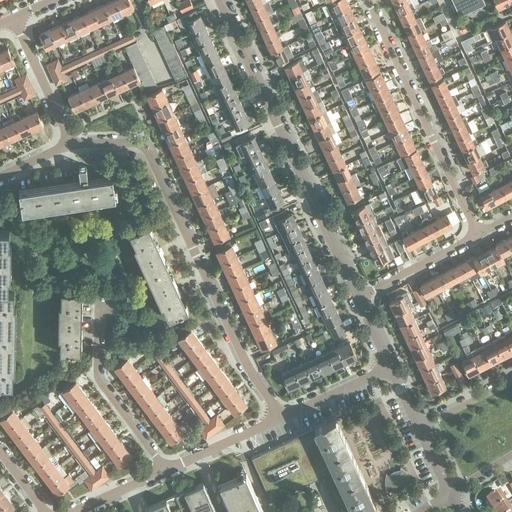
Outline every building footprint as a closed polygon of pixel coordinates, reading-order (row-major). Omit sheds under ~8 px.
[(122,14),(115,0),(112,0),(104,4),(111,19),(122,14)] [(115,0),(122,14),(134,8),(129,0),(115,0)] [(190,0),(185,0),(178,4),(182,12),(193,6),(190,0)] [(247,0),(251,8),(262,3),(266,1),(265,0),(247,0)] [(331,14),(335,12),(337,12),(349,6),(346,0),(333,0),(330,1),(326,3),(331,14)] [(399,13),(411,8),(414,6),(411,0),(399,0),(394,2),(399,13)] [(452,0),(460,16),(485,4),(484,0),(452,0)] [(308,1),(301,4),(303,10),(310,7),(308,1)] [(267,14),(262,3),(251,8),(256,19),(267,14)] [(111,19),(104,4),(94,9),(100,24),(111,19)] [(336,25),(340,23),(354,16),(349,6),(337,12),(335,12),(331,14),(336,25)] [(404,24),(416,19),(413,12),(416,10),(414,6),(411,8),(399,13),(404,24)] [(94,9),(83,14),(90,29),(100,24),(94,9)] [(310,23),(317,20),(312,10),(305,13),(308,19),(310,23)] [(181,25),(186,27),(189,33),(205,26),(200,15),(198,16),(195,11),(178,19),(181,25)] [(436,22),(440,21),(446,18),(443,12),(433,17),(436,22)] [(83,14),(72,19),(79,34),(90,29),(83,14)] [(267,14),(256,19),(261,30),(272,25),(267,14)] [(340,35),(345,33),(359,26),(354,16),(340,23),(336,25),(340,35)] [(409,35),(421,30),(426,27),(421,17),(416,19),(404,24),(409,35)] [(72,19),(61,24),(68,39),(79,34),(72,19)] [(458,25),(461,31),(472,26),(469,19),(458,25)] [(322,31),(317,20),(310,23),(315,34),(322,31)] [(496,38),(510,31),(505,21),(487,29),(492,40),(493,39),(496,38)] [(61,24),(50,29),(57,44),(68,39),(61,24)] [(155,36),(167,31),(164,25),(153,31),(155,36)] [(275,31),(272,25),(261,30),(266,41),(277,35),(281,34),(279,29),(275,31)] [(194,36),(197,43),(209,37),(205,26),(189,33),(191,38),(194,36)] [(364,37),(359,26),(345,33),(350,43),(364,37)] [(440,41),(442,46),(450,42),(456,40),(451,28),(441,33),(444,39),(440,41)] [(57,44),(50,29),(39,34),(46,49),(57,44)] [(426,41),(421,30),(409,35),(414,46),(426,41)] [(158,41),(169,36),(167,31),(155,36),(158,41)] [(326,42),(322,31),(315,34),(318,40),(320,45),(326,42)] [(496,38),(501,48),(511,43),(511,35),(510,31),(496,38)] [(121,39),(123,45),(135,39),(133,34),(121,39)] [(282,46),(277,35),(266,41),(271,51),(282,46)] [(169,36),(158,41),(160,47),(172,41),(169,36)] [(475,40),(473,36),(461,41),(466,52),(473,49),(471,43),(471,42),(475,40)] [(175,49),(185,45),(181,37),(172,42),(174,47),(175,49)] [(209,37),(197,43),(201,53),(214,47),(209,37)] [(368,47),(364,37),(350,43),(354,54),(368,47)] [(432,45),(429,39),(426,41),(414,46),(419,57),(434,50),(432,45)] [(329,40),(326,42),(320,45),(322,49),(325,55),(334,51),(329,40)] [(456,40),(450,42),(452,47),(453,47),(455,53),(461,50),(456,40)] [(127,52),(139,47),(136,41),(125,47),(127,52)] [(163,52),(174,47),(172,42),(172,41),(160,47),(163,52)] [(511,43),(501,48),(503,54),(506,59),(511,55),(511,43)] [(102,55),(109,51),(107,46),(97,50),(99,56),(102,55)] [(282,46),(271,51),(276,63),(287,58),(282,46)] [(139,47),(127,52),(130,58),(141,53),(139,47)] [(174,47),(163,52),(165,58),(177,52),(175,49),(174,47)] [(219,58),(214,47),(201,53),(206,64),(219,58)] [(368,47),(354,54),(359,64),(373,58),(368,47)] [(0,51),(0,61),(3,68),(15,63),(8,48),(0,51)] [(424,67),(436,62),(439,61),(436,54),(434,50),(419,57),(424,67)] [(106,56),(111,54),(109,51),(102,55),(105,62),(108,60),(106,56)] [(168,63),(179,58),(177,52),(165,58),(168,63)] [(133,63),(144,58),(141,53),(130,58),(133,63)] [(94,67),(105,62),(102,55),(99,56),(94,59),(91,60),(94,67)] [(133,63),(134,66),(135,69),(146,64),(144,58),(133,63)] [(179,58),(168,63),(170,69),(182,63),(179,58)] [(206,64),(211,75),(224,69),(219,58),(206,64)] [(373,58),(359,64),(364,75),(378,69),(373,58)] [(50,72),(61,67),(57,59),(46,64),(50,72)] [(290,77),(303,72),(298,61),(285,67),(290,77)] [(436,62),(424,67),(430,79),(445,72),(442,67),(438,69),(436,62)] [(173,74),(184,68),(182,63),(170,69),(173,74)] [(138,74),(149,69),(146,64),(135,69),(138,74)] [(134,66),(129,68),(123,71),(129,85),(140,80),(138,74),(135,69),(134,66)] [(52,78),(64,73),(61,67),(50,72),(52,78)] [(184,68),(173,74),(175,79),(187,74),(184,68)] [(76,69),(70,72),(74,78),(79,76),(76,69)] [(117,73),(115,69),(110,72),(119,90),(129,85),(123,71),(117,73)] [(149,69),(138,74),(140,80),(152,75),(149,69)] [(194,82),(200,80),(195,69),(189,72),(194,82)] [(211,75),(208,76),(207,77),(212,87),(216,85),(229,79),(224,69),(211,75)] [(295,87),(311,79),(312,79),(308,69),(303,72),(290,77),(295,87)] [(488,80),(499,75),(496,70),(490,73),(491,75),(487,77),(488,80)] [(459,71),(452,75),(454,79),(462,76),(459,71)] [(108,95),(119,90),(110,72),(105,74),(107,78),(101,81),(108,95)] [(371,90),(385,83),(380,72),(366,79),(371,90)] [(29,79),(27,73),(15,79),(18,84),(29,79)] [(55,85),(67,80),(64,73),(52,78),(55,85)] [(143,85),(154,80),(152,75),(140,80),(143,85)] [(499,75),(488,80),(487,80),(489,85),(501,79),(499,75)] [(449,82),(447,77),(432,84),(437,96),(449,90),(446,83),(449,82)] [(234,90),(229,79),(216,85),(212,87),(214,91),(218,90),(221,96),(234,90)] [(300,98),(316,90),(311,79),(295,87),(300,98)] [(337,82),(340,87),(346,84),(344,79),(337,82)] [(154,80),(143,85),(145,91),(157,86),(154,80)] [(19,86),(21,92),(33,87),(30,81),(19,86)] [(108,95),(101,81),(90,86),(97,100),(108,95)] [(385,83),(371,90),(376,100),(390,94),(385,83)] [(185,92),(191,89),(189,84),(183,87),(185,92)] [(90,86),(79,91),(86,105),(97,100),(90,86)] [(152,106),(167,100),(161,87),(147,94),(152,106)] [(343,95),(350,92),(348,87),(341,90),(343,95)] [(22,94),(25,99),(36,94),(34,89),(22,94)] [(191,89),(185,92),(188,98),(194,95),(191,89)] [(226,107),(239,101),(234,90),(221,96),(226,106),(226,107)] [(304,108),(322,100),(317,90),(316,90),(300,98),(304,108)] [(452,96),(449,90),(437,96),(442,107),(457,100),(455,95),(452,96)] [(3,93),(6,99),(11,97),(9,91),(3,93)] [(86,105),(79,91),(68,96),(74,111),(86,105)] [(395,104),(390,94),(376,100),(372,101),(374,106),(378,104),(381,110),(395,104)] [(353,105),(351,99),(346,101),(351,111),(358,108),(355,104),(353,105)] [(173,112),(167,100),(152,106),(158,119),(173,112)] [(322,112),(326,110),(327,110),(322,100),(304,108),(309,118),(322,112)] [(447,117),(459,112),(456,105),(459,103),(457,100),(442,107),(447,117)] [(227,119),(244,111),(239,101),(226,107),(226,106),(222,108),(227,119)] [(395,104),(381,110),(386,121),(400,114),(395,104)] [(196,117),(203,113),(200,108),(194,111),(196,117)] [(356,122),(362,119),(359,113),(360,113),(358,108),(351,111),(356,122)] [(326,110),(322,112),(309,118),(314,128),(331,121),(326,110)] [(37,111),(25,116),(32,131),(43,125),(37,111)] [(244,111),(227,119),(227,120),(228,119),(229,122),(231,123),(233,122),(236,128),(249,122),(244,111)] [(489,111),(483,114),(488,125),(494,122),(489,111)] [(173,112),(158,119),(164,131),(179,124),(173,112)] [(462,118),(459,112),(447,117),(452,128),(468,121),(465,116),(462,118)] [(203,113),(196,117),(199,122),(205,119),(203,113)] [(12,117),(14,121),(21,135),(32,131),(25,116),(20,118),(18,114),(12,117)] [(400,114),(386,121),(391,131),(404,125),(400,114)] [(14,121),(4,126),(10,140),(21,135),(14,121)] [(331,133),(336,131),(331,121),(314,128),(319,139),(331,133)] [(469,134),(473,132),(468,121),(452,128),(457,139),(469,134)] [(184,136),(182,131),(179,124),(164,131),(169,143),(184,136)] [(404,125),(391,131),(395,141),(409,135),(404,125)] [(511,132),(509,125),(502,129),(505,135),(511,132)] [(0,127),(0,145),(10,140),(4,126),(0,127)] [(224,126),(217,130),(219,135),(222,142),(233,136),(230,130),(227,131),(224,126)] [(367,129),(361,132),(366,143),(372,140),(367,129)] [(210,141),(217,138),(214,131),(207,134),(210,141)] [(249,138),(247,133),(223,144),(226,150),(237,145),(241,155),(246,153),(258,147),(253,136),(249,138)] [(331,133),(319,139),(324,149),(336,143),(331,133)] [(462,150),(478,143),(476,138),(472,140),(469,134),(457,139),(462,150)] [(409,135),(395,141),(401,152),(414,146),(409,135)] [(184,136),(169,143),(175,155),(190,148),(184,136)] [(370,153),(377,150),(372,140),(366,143),(370,153)] [(478,143),(462,150),(467,161),(479,155),(486,152),(481,141),(478,143)] [(336,143),(324,149),(328,159),(341,153),(336,143)] [(263,158),(258,147),(246,153),(251,164),(263,158)] [(195,160),(194,156),(190,148),(175,155),(181,167),(195,160)] [(377,150),(370,153),(375,164),(382,161),(377,150)] [(421,161),(416,150),(405,155),(405,154),(396,158),(402,170),(410,166),(421,161)] [(346,164),(341,153),(328,159),(333,169),(346,164)] [(367,154),(361,157),(363,161),(364,161),(367,167),(372,165),(367,154)] [(482,161),(479,155),(467,161),(473,172),(488,165),(486,160),(482,161)] [(219,165),(225,162),(223,156),(216,160),(219,165)] [(263,158),(251,164),(256,174),(268,168),(263,158)] [(201,173),(195,160),(181,167),(186,179),(201,173)] [(421,161),(410,166),(415,176),(415,177),(426,171),(421,161)] [(221,170),(228,168),(225,162),(219,165),(221,170)] [(350,174),(346,164),(333,169),(338,180),(350,174)] [(385,168),(383,164),(377,167),(382,178),(391,174),(388,167),(385,168)] [(20,190),(23,211),(116,197),(113,176),(87,179),(86,167),(79,168),(80,181),(20,190)] [(261,185),(273,179),(268,168),(256,174),(251,176),(255,184),(259,182),(261,185)] [(431,182),(426,171),(415,177),(415,176),(412,178),(414,182),(417,181),(420,187),(431,182)] [(482,171),(472,176),(474,183),(481,180),(482,182),(486,179),(482,171)] [(343,190),(355,184),(360,182),(355,172),(350,174),(338,180),(343,190)] [(207,185),(204,179),(201,173),(186,179),(192,192),(207,185)] [(246,179),(244,174),(235,178),(238,183),(246,179)] [(511,179),(507,182),(505,178),(500,181),(507,195),(511,192),(511,179)] [(273,179),(261,185),(266,195),(278,190),(273,179)] [(230,190),(237,186),(234,181),(227,184),(230,190)] [(497,201),(507,195),(500,181),(495,183),(497,187),(491,190),(497,201)] [(197,204),(212,197),(218,194),(212,182),(207,185),(192,192),(197,204)] [(422,200),(425,198),(436,193),(431,182),(420,187),(417,189),(422,200)] [(348,201),(360,195),(355,184),(343,190),(348,201)] [(237,186),(230,190),(233,195),(239,192),(237,186)] [(489,186),(478,192),(486,207),(497,201),(491,190),(489,186)] [(278,190),(266,195),(271,207),(283,201),(278,190)] [(212,197),(197,204),(203,216),(218,209),(212,197)] [(241,214),(248,211),(242,198),(238,200),(241,207),(238,208),(241,214)] [(370,215),(373,213),(374,213),(369,202),(365,204),(352,210),(357,221),(370,215)] [(398,212),(404,209),(402,204),(395,207),(398,212)] [(258,219),(269,214),(266,207),(259,211),(258,207),(253,210),(258,219)] [(224,221),(218,209),(203,216),(209,228),(224,221)] [(248,211),(241,214),(244,219),(251,216),(248,211)] [(283,211),(271,216),(279,233),(280,232),(297,224),(291,213),(285,216),(283,211)] [(375,226),(378,224),(373,213),(370,215),(357,221),(362,231),(374,225),(375,226)] [(446,214),(436,219),(435,220),(441,230),(452,224),(446,214)] [(402,221),(399,215),(394,217),(397,224),(402,221)] [(436,219),(434,216),(428,219),(427,217),(422,219),(425,225),(431,236),(441,230),(435,220),(436,219)] [(420,241),(431,236),(425,225),(422,219),(423,221),(419,224),(420,227),(414,230),(420,241)] [(229,234),(224,221),(209,228),(215,241),(229,234)] [(164,305),(170,318),(189,310),(183,296),(149,224),(130,233),(137,246),(135,247),(163,306),(164,305)] [(289,241),(301,235),(297,224),(280,232),(280,233),(284,231),(289,241)] [(374,225),(362,231),(367,241),(379,235),(375,226),(374,225)] [(0,387),(12,387),(13,373),(15,373),(16,307),(14,307),(15,293),(9,293),(9,278),(12,278),(12,246),(10,246),(10,231),(0,230),(0,387)] [(402,233),(403,236),(409,247),(420,241),(414,230),(408,234),(406,230),(402,233)] [(290,253),(306,246),(301,235),(289,241),(285,243),(290,253)] [(371,251),(384,245),(379,235),(367,241),(371,251)] [(274,242),(271,236),(267,239),(271,249),(277,246),(275,241),(274,242)] [(257,247),(263,244),(261,239),(254,242),(257,247)] [(405,250),(400,239),(394,241),(399,252),(405,250)] [(501,255),(511,250),(506,239),(495,244),(496,246),(501,255)] [(222,263),(237,256),(231,244),(216,251),(222,263)] [(259,253),(265,250),(266,250),(263,244),(257,247),(259,253)] [(384,245),(371,251),(376,262),(389,256),(384,245)] [(299,262),(311,256),(306,246),(290,253),(294,252),(299,262)] [(494,269),(505,263),(501,255),(496,246),(485,252),(492,264),(494,269)] [(485,252),(474,258),(479,267),(481,270),(492,264),(485,252)] [(237,256),(222,263),(228,275),(243,268),(237,256)] [(303,273),(316,267),(311,256),(299,262),(303,273)] [(479,267),(474,258),(473,256),(463,262),(469,273),(469,272),(479,267)] [(270,270),(277,267),(274,262),(268,265),(270,270)] [(469,273),(463,262),(452,267),(458,278),(460,282),(471,276),(469,272),(469,273)] [(277,267),(270,270),(273,276),(279,273),(277,267)] [(308,283),(321,277),(316,267),(303,273),(308,283)] [(447,284),(451,282),(458,278),(452,267),(442,273),(447,284)] [(243,268),(228,275),(233,287),(248,280),(243,268)] [(438,293),(443,291),(441,287),(447,284),(442,273),(431,279),(437,289),(436,290),(438,293)] [(313,294),(326,288),(321,277),(308,283),(313,294)] [(428,299),(433,296),(430,293),(436,290),(437,289),(431,279),(420,285),(426,295),(428,299)] [(248,280),(233,287),(239,299),(254,292),(248,280)] [(491,289),(494,296),(500,292),(497,286),(491,289)] [(279,296),(286,293),(283,287),(277,290),(279,296)] [(418,302),(425,299),(418,287),(412,291),(418,302)] [(318,305),(331,299),(326,288),(313,294),(318,305)] [(484,301),(494,296),(491,289),(480,295),(484,301)] [(83,292),(62,291),(62,305),(60,305),(59,338),(61,338),(60,353),(81,353),(83,292)] [(259,304),(254,292),(239,299),(244,311),(259,304)] [(286,293),(279,296),(282,302),(288,299),(286,293)] [(395,313),(413,305),(411,301),(407,303),(404,296),(390,302),(395,313)] [(488,303),(491,309),(499,305),(498,304),(502,302),(501,301),(499,297),(488,303)] [(501,301),(502,302),(507,312),(511,309),(506,298),(501,301)] [(323,315),(336,309),(331,299),(318,305),(323,315)] [(303,305),(301,300),(296,302),(301,313),(307,310),(304,305),(303,305)] [(484,312),(491,309),(488,303),(481,306),(484,312)] [(259,304),(244,311),(250,323),(265,316),(259,304)] [(413,305),(395,313),(401,325),(414,318),(411,312),(415,310),(413,305)] [(336,309),(323,315),(331,332),(342,327),(339,321),(341,320),(336,309)] [(312,320),(310,315),(301,320),(303,324),(306,323),(312,320)] [(270,328),(265,316),(250,323),(256,336),(270,328)] [(297,316),(290,319),(296,333),(303,330),(297,316)] [(414,318),(401,325),(406,336),(419,329),(414,318)] [(456,326),(450,328),(453,335),(459,333),(456,326)] [(342,327),(331,332),(333,337),(344,332),(342,327)] [(185,348),(198,338),(191,328),(178,338),(185,348)] [(270,328),(256,336),(261,348),(276,341),(270,328)] [(419,329),(406,336),(411,347),(424,341),(419,329)] [(464,337),(468,344),(473,342),(467,331),(462,333),(464,337)] [(493,339),(502,357),(511,352),(511,349),(504,334),(493,339)] [(462,347),(468,344),(464,337),(459,340),(462,347)] [(206,348),(198,338),(185,348),(192,358),(206,348)] [(491,363),(502,357),(493,339),(482,345),(491,363)] [(338,346),(345,362),(356,356),(349,341),(338,346)] [(430,352),(424,341),(411,347),(416,358),(430,352)] [(275,357),(285,351),(283,345),(272,351),(275,357)] [(480,368),(491,363),(482,345),(471,351),(480,368)] [(338,346),(326,352),(333,367),(345,362),(338,346)] [(213,357),(206,348),(192,358),(200,367),(213,357)] [(469,374),(480,368),(471,351),(466,353),(468,356),(461,360),(469,374)] [(326,352),(315,357),(322,372),(333,367),(326,352)] [(430,352),(416,358),(421,369),(435,363),(430,352)] [(122,377),(135,367),(127,357),(114,367),(122,377)] [(203,380),(207,377),(220,367),(213,357),(200,367),(204,373),(200,376),(203,380)] [(315,357),(304,362),(311,377),(322,372),(315,357)] [(444,369),(440,361),(435,363),(421,369),(426,380),(440,374),(439,371),(444,369)] [(169,365),(164,368),(167,372),(174,368),(175,367),(171,362),(169,364),(169,365)] [(311,377),(304,362),(293,367),(300,383),(311,377)] [(458,366),(451,368),(458,381),(464,378),(458,366)] [(135,367),(122,377),(129,386),(142,377),(135,367)] [(227,376),(220,367),(207,377),(214,386),(227,376)] [(300,383),(293,367),(281,373),(288,388),(300,383)] [(170,377),(175,373),(174,372),(176,370),(174,368),(167,372),(170,377)] [(445,386),(440,374),(426,380),(432,392),(445,386)] [(227,376),(214,386),(221,396),(235,386),(227,376)] [(142,377),(129,386),(136,396),(149,386),(142,377)] [(70,400),(83,390),(75,380),(62,390),(70,400)] [(149,386),(136,396),(143,406),(156,396),(149,386)] [(242,396),(235,386),(221,396),(228,406),(242,396)] [(83,390),(70,400),(77,409),(90,400),(83,390)] [(150,415),(163,405),(166,403),(159,394),(156,396),(143,406),(150,415)] [(242,396),(228,406),(234,413),(248,403),(242,396)] [(78,416),(81,414),(84,419),(97,409),(90,400),(77,409),(74,412),(78,416)] [(39,406),(43,412),(48,408),(45,403),(41,407),(39,406)] [(163,405),(150,415),(158,425),(171,415),(163,405)] [(45,414),(43,412),(39,406),(36,406),(33,408),(40,417),(45,414)] [(0,419),(7,429),(20,419),(12,408),(0,417),(0,419)] [(43,412),(45,414),(46,416),(52,412),(48,408),(43,412)] [(104,419),(97,409),(84,419),(91,429),(104,419)] [(49,420),(55,416),(52,412),(46,416),(49,420)] [(212,417),(219,428),(224,424),(217,414),(212,417)] [(171,415),(158,425),(165,434),(178,425),(171,415)] [(47,420),(44,416),(37,421),(40,425),(47,420)] [(55,416),(49,420),(52,424),(58,420),(55,416)] [(378,511),(335,417),(314,427),(259,452),(279,496),(323,476),(336,506),(339,511),(378,511)] [(28,428),(20,419),(7,429),(15,438),(28,428)] [(99,438),(112,428),(104,419),(91,429),(88,431),(91,435),(95,433),(99,438)] [(210,419),(205,422),(213,433),(218,429),(210,419)] [(56,428),(61,424),(58,420),(52,424),(56,428)] [(61,424),(56,428),(59,432),(64,428),(61,424)] [(211,434),(203,424),(198,427),(206,438),(211,434)] [(184,432),(178,425),(165,434),(171,442),(184,432)] [(35,438),(28,428),(15,438),(22,448),(35,438)] [(62,436),(67,433),(64,428),(59,432),(62,436)] [(119,438),(112,428),(99,438),(106,448),(119,438)] [(67,433),(62,436),(65,441),(70,437),(67,433)] [(68,445),(73,441),(70,437),(65,441),(68,445)] [(35,438),(22,448),(30,458),(43,448),(35,438)] [(119,438),(106,448),(113,457),(126,448),(119,438)] [(73,441),(68,445),(71,449),(76,445),(73,441)] [(74,453),(80,449),(76,445),(71,449),(74,453)] [(49,457),(43,448),(30,458),(37,467),(50,457),(49,457)] [(126,448),(113,457),(119,465),(132,455),(126,448)] [(80,449),(74,453),(77,457),(83,453),(80,449)] [(80,461),(86,458),(83,453),(77,457),(80,461)] [(57,467),(60,465),(52,454),(49,457),(50,457),(37,467),(44,477),(57,467)] [(86,458),(80,461),(84,466),(89,462),(86,458)] [(87,470),(92,466),(89,462),(84,466),(87,470)] [(67,474),(60,465),(57,467),(44,477),(52,487),(65,477),(64,476),(67,474)] [(97,469),(105,479),(110,475),(102,465),(97,469)] [(92,466),(87,470),(90,474),(95,470),(92,466)] [(386,483),(387,488),(387,490),(388,492),(399,483),(412,481),(411,480),(408,475),(405,471),(400,467),(400,471),(397,471),(394,472),(391,474),(389,476),(387,474),(386,478),(386,483)] [(245,473),(243,469),(236,472),(238,477),(218,486),(229,511),(263,511),(246,473),(245,473)] [(85,470),(79,475),(75,478),(80,484),(85,480),(83,479),(88,475),(85,470)] [(103,481),(95,470),(90,474),(98,484),(103,481)] [(69,474),(65,477),(52,487),(57,493),(74,480),(69,474)] [(96,486),(88,475),(83,479),(85,480),(91,489),(96,486)] [(151,511),(214,511),(202,483),(149,507),(151,511)] [(3,490),(0,492),(0,508),(11,500),(3,490)] [(493,511),(494,511),(506,504),(500,493),(487,501),(493,511)] [(282,498),(271,503),(273,508),(284,503),(282,498)] [(10,511),(16,507),(11,500),(0,508),(0,511),(10,511)]
